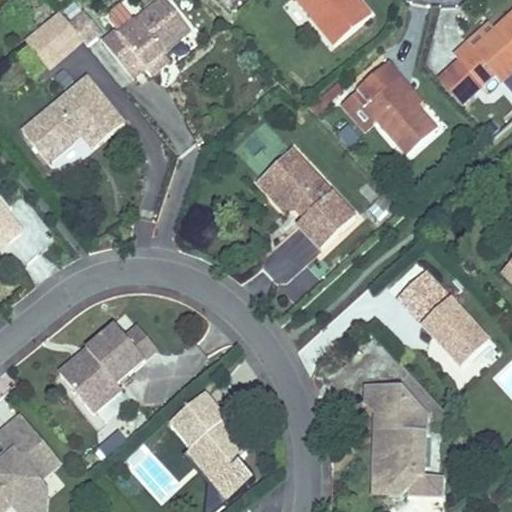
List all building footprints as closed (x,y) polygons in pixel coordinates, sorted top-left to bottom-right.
[(352,0),(297,0),(336,49),(374,18),(358,0),(353,0),(353,1),(352,0)] [(142,66),(146,71),(165,56),(191,34),(165,1),(120,37),(117,34),(104,45),(130,76),(142,66)] [(69,27),(83,44),(85,46),(101,33),(85,14),(69,27)] [(83,44),(69,27),(60,17),(28,43),(50,70),(83,44)] [(475,52),(470,46),(469,45),(455,56),(484,89),(496,78),(503,86),(511,77),(511,19),(497,33),(475,52)] [(492,27),(470,46),(475,52),(497,33),(492,27)] [(15,57),(34,79),(45,70),(25,48),(15,57)] [(171,63),(165,56),(146,71),(152,78),(171,63)] [(398,81),(403,77),(390,62),(358,91),(359,92),(344,105),(367,131),(378,123),(408,158),(440,130),(419,107),(398,81)] [(134,81),(146,71),(142,66),(130,76),(134,81)] [(57,78),(66,89),(74,82),(66,71),(57,78)] [(425,103),(403,77),(398,81),(419,107),(425,103)] [(78,130),(83,136),(96,151),(125,126),(88,82),(24,135),(34,146),(48,165),(76,143),(71,136),(78,130)] [(333,89),(339,97),(346,92),(340,84),(333,89)] [(328,106),(339,97),(333,89),(322,98),(320,96),(308,105),(318,118),(330,108),(328,106)] [(76,143),(83,136),(78,130),(71,136),(76,143)] [(310,218),(306,221),(299,226),(322,252),(356,220),(294,152),(259,183),(273,198),(279,192),(298,212),(304,212),(310,218)] [(286,212),(298,212),(279,192),(273,198),(286,212)] [(0,239),(2,238),(8,245),(23,233),(0,205),(0,239)] [(298,212),(306,221),(310,218),(304,212),(298,212)] [(288,285),(311,249),(283,231),(260,267),(288,285)] [(448,348),(445,350),(464,370),(492,345),(441,289),(412,315),(440,344),(443,341),(448,348)] [(146,363),(127,340),(117,328),(60,375),(94,416),(122,392),(117,386),(146,363)] [(139,331),(127,340),(146,363),(157,354),(139,331)] [(387,445),(377,445),(376,473),(391,474),(391,491),(408,492),(422,479),(426,479),(429,417),(404,390),(370,388),(369,405),(379,416),(378,433),(388,434),(387,445)] [(207,460),(221,477),(247,455),(230,434),(223,425),(227,422),(207,396),(172,424),(193,450),(189,454),(199,466),(207,460)] [(17,511),(19,511),(45,490),(40,484),(60,467),(21,419),(0,436),(0,443),(11,458),(0,467),(0,511),(5,511),(13,506),(17,511)] [(235,431),(227,422),(223,425),(230,434),(235,431)] [(116,432),(100,450),(110,459),(126,441),(116,432)] [(378,433),(377,445),(387,445),(388,434),(378,433)] [(213,483),(221,477),(207,460),(199,466),(213,483)] [(403,497),(408,492),(391,491),(391,474),(376,473),(376,496),(403,497)] [(197,475),(167,500),(176,511),(186,511),(211,492),(197,475)] [(47,511),(49,494),(45,490),(19,511),(47,511)]
